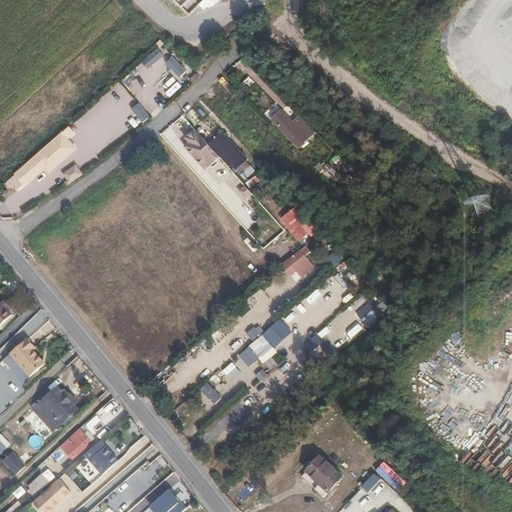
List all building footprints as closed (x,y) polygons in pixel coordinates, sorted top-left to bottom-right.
[(180,77),(188,70),(174,54),(166,61),(180,77)] [(121,81),(114,87),(131,109),(139,103),(121,81)] [(139,103),(132,110),(143,123),(151,116),(139,103)] [(271,120),(281,109),(274,104),(265,115),(271,120)] [(309,141),(283,113),(274,121),(301,149),(309,141)] [(18,196),(77,146),(70,138),(77,133),(71,126),(5,180),(18,196)] [(209,145),(213,149),(234,173),(237,171),(241,175),(247,171),(242,166),(249,160),(223,132),(209,145)] [(213,149),(209,145),(205,141),(202,143),(198,139),(185,150),(198,165),(211,154),(210,152),(213,149)] [(70,184),(84,175),(77,164),(63,173),(70,184)] [(254,187),(260,179),(254,175),(249,183),(254,187)] [(294,242),(312,235),(301,207),(283,215),(294,242)] [(297,272),(301,278),(316,267),(307,255),(311,252),(305,245),(281,264),(291,277),(297,272)] [(333,253),(323,260),(331,269),(340,262),(333,253)] [(343,289),(348,285),(339,273),(334,277),(343,289)] [(262,289),(249,299),(258,311),(271,302),(262,289)] [(311,303),(322,293),(317,289),(306,299),(311,303)] [(0,326),(13,314),(0,299),(0,326)] [(378,311),(366,302),(355,315),(366,325),(378,311)] [(295,309),(284,319),(293,330),(305,319),(295,309)] [(46,315),(19,324),(24,338),(31,336),(33,341),(53,335),(46,315)] [(291,333),(278,320),(236,357),(246,370),(257,362),(265,366),(280,355),(274,348),(291,333)] [(356,323),(343,333),(348,340),(361,330),(356,323)] [(257,325),(247,333),(252,341),(263,333),(257,325)] [(326,336),(330,338),(334,333),(324,325),(311,344),(317,349),(326,336)] [(34,379),(49,365),(36,352),(38,350),(30,341),(13,356),(34,379)] [(220,372),(225,378),(235,370),(231,365),(220,372)] [(237,375),(224,385),(233,397),(246,387),(237,375)] [(208,382),(200,389),(215,405),(222,398),(208,382)] [(84,410),(63,387),(36,412),(56,435),(84,410)] [(29,406),(20,413),(24,418),(32,410),(29,406)] [(488,435),(503,449),(511,438),(511,437),(497,425),(488,435)] [(83,429),(65,446),(76,459),(95,442),(88,434),(83,429)] [(88,434),(95,442),(98,439),(91,431),(88,434)] [(103,440),(87,455),(106,477),(123,462),(103,440)] [(484,443),(475,455),(484,461),(492,450),(484,443)] [(18,476),(27,467),(16,454),(6,463),(18,476)] [(344,477),(322,456),(303,477),(326,497),(344,477)] [(56,484),(46,472),(29,487),(33,491),(29,494),(36,502),(56,484)] [(96,509),(113,494),(111,492),(94,507),(96,509)] [(116,511),(124,506),(113,494),(96,509),(98,511),(116,511)]
